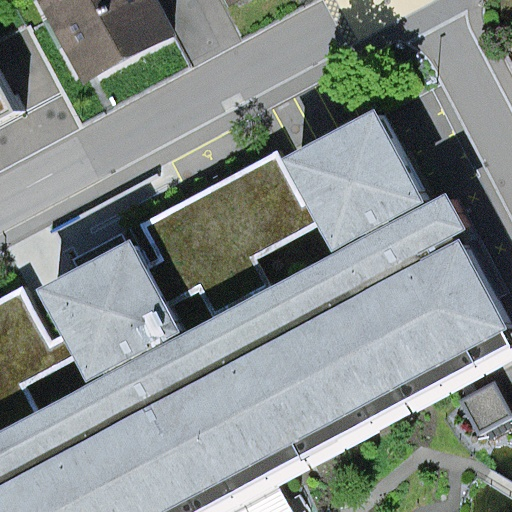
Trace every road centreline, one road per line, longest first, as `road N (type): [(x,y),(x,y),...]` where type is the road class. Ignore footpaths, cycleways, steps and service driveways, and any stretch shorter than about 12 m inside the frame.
road 1 (residential): [(381,0),(0,203)]
road 2 (residential): [(428,0),(511,169)]
